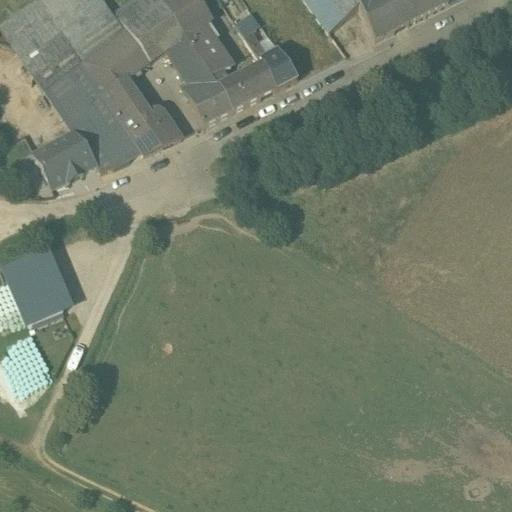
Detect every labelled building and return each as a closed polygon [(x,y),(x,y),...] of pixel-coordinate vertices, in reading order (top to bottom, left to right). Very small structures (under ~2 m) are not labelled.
[(132,0),(110,15),(99,0),(37,0),(0,25),(0,28),(43,91),(77,68),(125,37),(123,34),(160,10),(153,0),(132,0)] [(153,0),(160,10),(170,4),(175,0),(153,0)] [(193,0),(175,0),(170,4),(160,10),(182,42),(201,29),(202,29),(210,24),(193,0)] [(357,8),(350,0),(301,0),(326,33),(357,8)] [(350,0),(357,8),(366,0),(350,0)] [(383,0),(366,0),(357,8),(375,43),(399,31),(383,0)] [(402,0),(383,0),(399,31),(414,23),(402,0)] [(402,0),(414,23),(449,5),(448,3),(446,0),(402,0)] [(160,10),(123,34),(125,37),(145,67),(164,56),(188,92),(208,82),(182,42),(160,10)] [(201,29),(182,42),(208,82),(213,90),(216,89),(225,85),(220,75),(228,72),(202,29),(201,29)] [(265,55),(250,31),(240,38),(255,60),(265,55)] [(272,51),(265,55),(255,60),(260,67),(273,93),(293,83),(272,51)] [(260,67),(225,85),(216,89),(229,114),(273,93),(260,67)] [(138,156),(97,97),(77,68),(43,91),(73,135),(95,167),(100,175),(138,156)] [(147,110),(125,79),(97,97),(138,156),(143,162),(184,140),(166,115),(162,111),(160,110),(156,108),(150,109),(147,110)] [(216,89),(213,90),(189,102),(201,127),(229,114),(216,89)] [(95,167),(73,135),(34,155),(43,171),(41,172),(43,175),(44,175),(52,190),(67,182),(68,184),(71,183),(69,179),(80,173),(82,176),(84,175),(83,173),(95,167)] [(89,232),(3,269),(28,327),(60,313),(47,281),(100,259),(89,232)]
